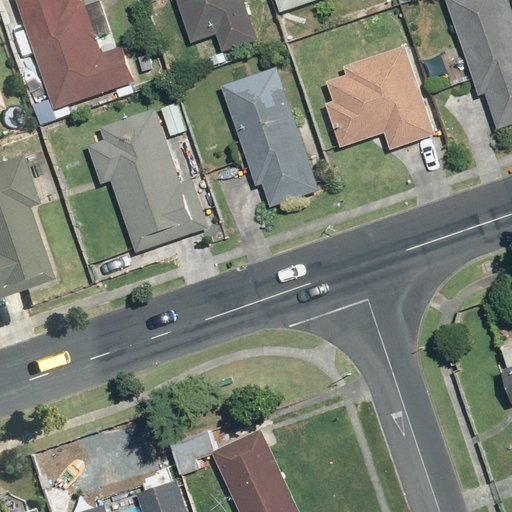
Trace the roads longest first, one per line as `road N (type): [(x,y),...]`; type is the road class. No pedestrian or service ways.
road 1 (tertiary): [(0,387),(350,267)]
road 2 (residential): [(436,511),(350,267)]
road 3 (tertiary): [(350,267),(511,213)]
